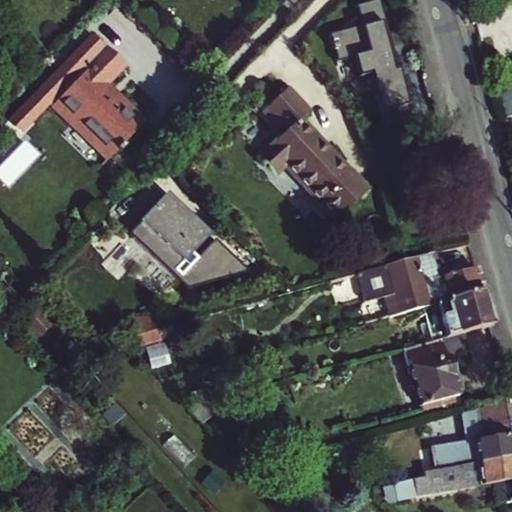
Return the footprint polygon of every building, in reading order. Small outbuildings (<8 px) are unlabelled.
[(382,124),(409,118),(396,70),(392,71),(386,48),(390,46),(377,0),(375,0),(354,6),(359,26),(327,34),(331,50),(332,50),(335,59),(334,60),(335,62),(352,57),(357,77),(369,74),(382,124)] [(84,73),(49,110),(67,128),(74,122),(111,157),(144,123),(116,96),(112,100),(102,91),(123,69),(102,48),(81,70),(84,73)] [(285,166),(338,219),(370,189),(302,119),(310,111),(288,87),(266,109),(287,131),(261,157),(277,173),(285,166)] [(162,200),(130,233),(189,289),(249,273),(192,218),(191,218),(182,209),(177,214),(162,200)] [(392,295),(398,315),(444,302),(482,291),(475,267),(442,277),(435,253),(356,275),(364,303),(392,295)] [(8,285),(0,294),(0,309),(6,316),(21,301),(8,285)] [(482,291),(444,302),(447,316),(440,318),(445,337),(491,324),(482,291)] [(136,335),(155,330),(156,330),(152,315),(131,320),(136,335)] [(136,335),(132,337),(135,346),(157,340),(155,330),(136,335)] [(438,339),(401,349),(416,407),(419,406),(420,411),(428,409),(427,404),(456,395),(446,357),(444,358),(438,339)] [(474,408),(475,424),(508,418),(505,399),(474,408)] [(208,403),(187,409),(200,423),(214,413),(208,403)] [(430,471),(511,459),(511,442),(508,418),(475,424),(474,408),(461,411),(466,445),(427,450),(430,471)] [(342,427),(312,435),(316,450),(346,441),(342,427)] [(511,459),(430,471),(404,475),(393,479),(396,499),(493,484),(497,505),(511,502),(511,459)] [(382,490),(380,483),(374,485),(376,492),(382,490)]
